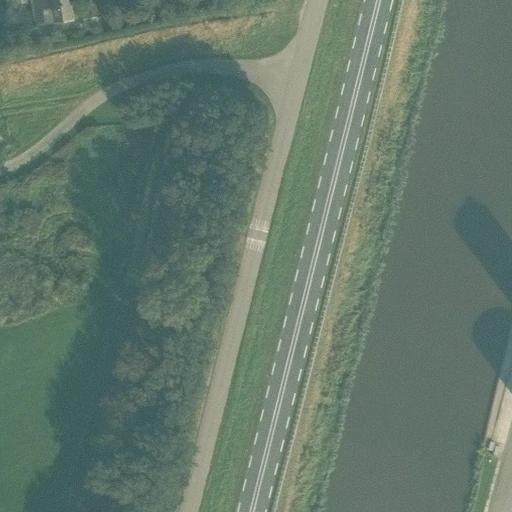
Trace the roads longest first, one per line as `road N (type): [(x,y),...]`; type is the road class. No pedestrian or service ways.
road 1 (unclassified): [(188,511),(315,0)]
road 2 (primary): [(250,511),(377,0)]
